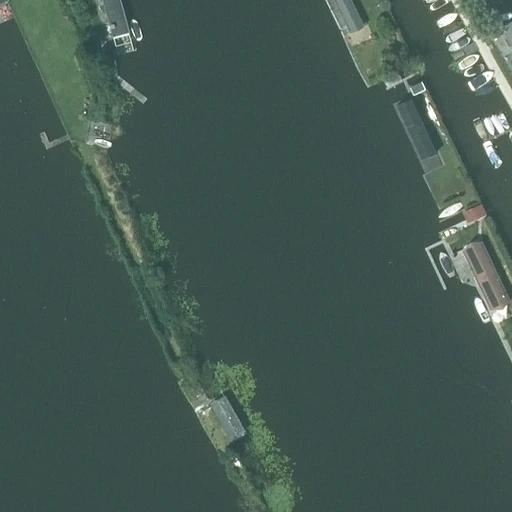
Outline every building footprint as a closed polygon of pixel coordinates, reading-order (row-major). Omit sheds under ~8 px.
[(120,0),(100,0),(111,36),(130,31),(120,0)] [(365,28),(350,0),(325,0),(344,38),(365,28)] [(511,20),(502,26),(511,45),(511,20)] [(443,167),(412,104),(398,110),(428,174),(443,167)] [(481,207),(467,214),(463,216),(465,221),(467,226),(486,217),(481,207)] [(471,247),(462,252),(488,312),(500,307),(511,303),(492,264),(481,242),(471,247)] [(225,396),(209,405),(231,444),(247,435),(225,396)]
